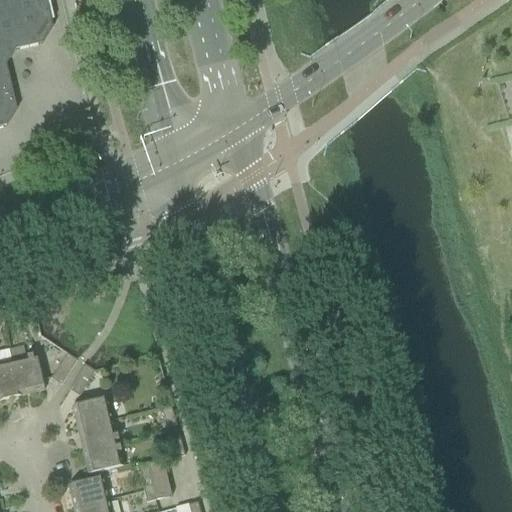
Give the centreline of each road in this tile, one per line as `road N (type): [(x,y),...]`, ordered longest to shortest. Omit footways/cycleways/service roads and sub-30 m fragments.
road 1 (secondary): [(344,511),(238,129)]
road 2 (secondary): [(166,166),(259,511)]
road 3 (primary): [(238,129),(421,0)]
road 4 (primary): [(0,239),(166,166)]
road 5 (secondary): [(129,0),(166,166)]
road 6 (secondary): [(238,129),(206,0)]
